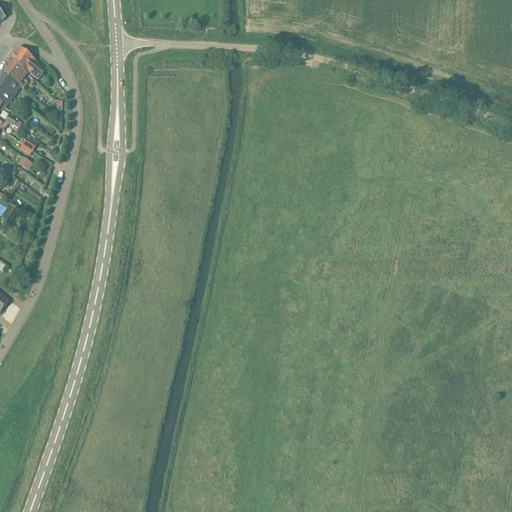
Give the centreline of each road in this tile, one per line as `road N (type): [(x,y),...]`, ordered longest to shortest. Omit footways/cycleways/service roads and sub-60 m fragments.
road 1 (unclassified): [(511,127),(327,61),(245,48),(115,45)]
road 2 (primary): [(29,511),(93,306),(110,207)]
road 3 (unclassified): [(37,284),(75,122),(63,67)]
road 4 (primary): [(110,207),(122,140),(116,82)]
road 5 (primary): [(116,82),(110,207)]
